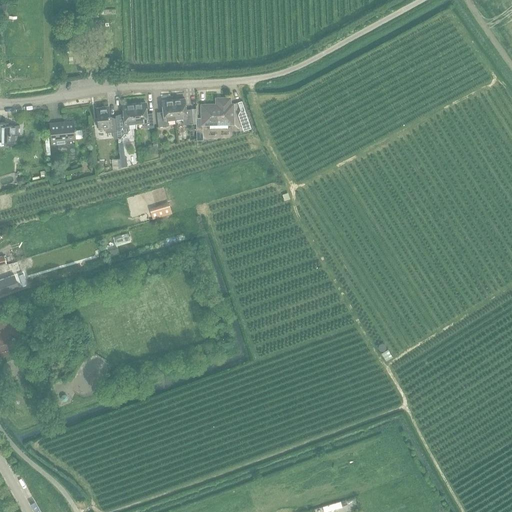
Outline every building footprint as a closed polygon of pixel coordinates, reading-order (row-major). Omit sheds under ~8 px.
[(15,72),(12,61),(5,63),(8,74),(15,72)] [(185,98),(173,100),(175,119),(182,119),(183,123),(185,124),(193,123),(192,109),(186,109),(185,98)] [(206,111),(202,111),(202,118),(202,123),(202,124),(209,124),(209,128),(228,128),(227,124),(233,124),(233,104),(229,104),(229,98),(221,98),(221,104),(216,104),(206,105),(206,111)] [(168,120),(175,119),(173,100),(162,101),(163,112),(157,112),(158,127),(168,126),(168,120)] [(145,102),(134,104),(136,123),(143,123),(144,127),(146,128),(154,127),(152,113),(146,113),(145,102)] [(123,116),(115,116),(115,118),(117,131),(117,134),(118,138),(121,138),(125,133),(127,133),(129,130),(129,124),(136,123),(134,104),(122,105),(123,116)] [(105,133),(117,131),(115,118),(109,119),(108,106),(101,107),(96,108),(98,129),(105,128),(105,133)] [(240,109),(237,114),(240,123),(247,120),(243,108),(240,109)] [(64,141),(76,140),(82,139),(82,130),(75,131),(73,118),(63,119),(64,122),(49,124),(51,144),(57,144),(57,145),(65,144),(64,141)] [(19,125),(14,125),(7,125),(7,122),(0,122),(0,145),(3,146),(3,142),(14,142),(14,136),(19,136),(19,125)] [(124,148),(119,149),(120,159),(120,167),(127,167),(126,156),(124,156),(124,148)] [(127,162),(135,162),(135,153),(127,153),(127,162)] [(169,207),(151,212),(153,219),(171,213),(169,207)] [(109,250),(111,256),(119,254),(117,248),(109,250)] [(0,294),(19,288),(14,275),(0,280),(0,294)] [(387,350),(381,353),(385,361),(392,357),(387,350)] [(359,496),(361,508),(371,506),(370,495),(359,496)]
